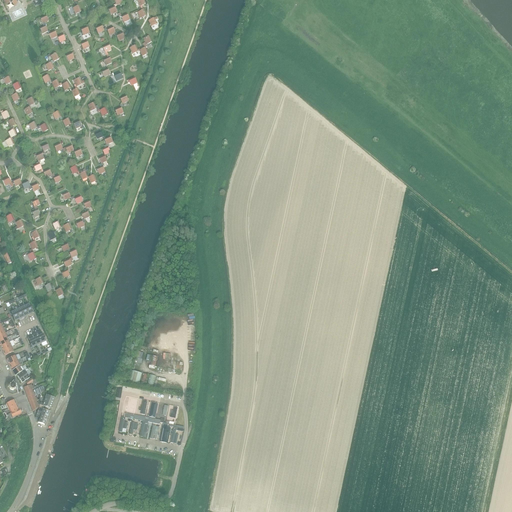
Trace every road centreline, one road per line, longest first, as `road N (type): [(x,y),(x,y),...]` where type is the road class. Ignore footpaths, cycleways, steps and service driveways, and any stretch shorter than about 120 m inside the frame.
road 1 (track): [(58,393),(80,290),(135,135)]
road 2 (residential): [(184,405),(124,394),(116,433),(181,450)]
road 3 (unknown): [(50,135),(58,170),(88,194),(106,184),(119,147)]
road 4 (unclassified): [(93,511),(169,495),(181,450)]
